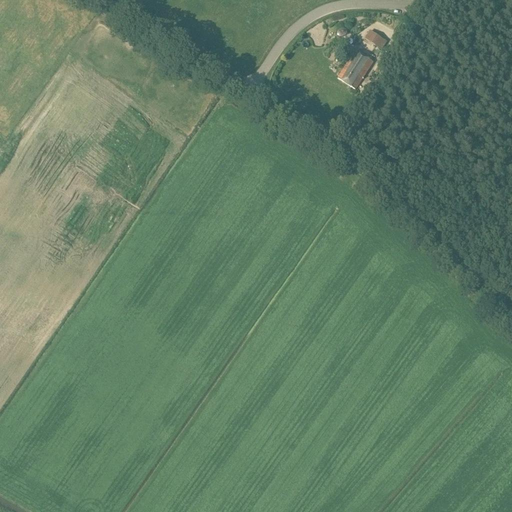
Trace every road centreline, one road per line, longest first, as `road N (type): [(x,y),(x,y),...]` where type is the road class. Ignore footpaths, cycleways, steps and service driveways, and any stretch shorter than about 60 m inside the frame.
road 1 (unclassified): [(511,309),(382,183),(251,86)]
road 2 (unclassified): [(251,86),(292,28),(327,7),(450,0)]
road 3 (unclassified): [(251,86),(114,0)]
